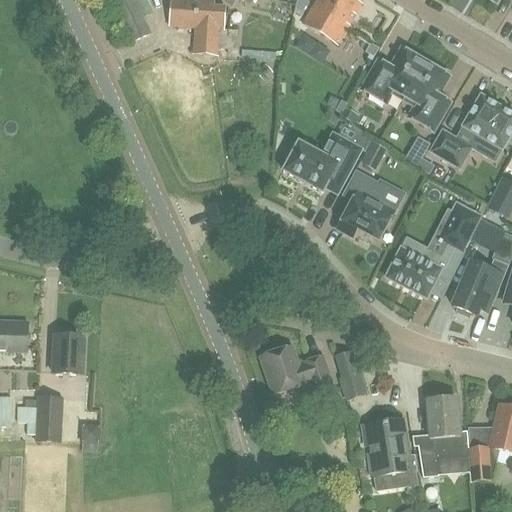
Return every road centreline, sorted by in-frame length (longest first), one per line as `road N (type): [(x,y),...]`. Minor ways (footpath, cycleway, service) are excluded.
road 1 (unclassified): [(511,370),(405,338),(272,219),(247,215),(174,237)]
road 2 (secondary): [(272,511),(218,337),(174,237)]
road 3 (secondary): [(174,237),(66,0)]
road 4 (unclassified): [(174,237),(80,264),(0,252)]
road 5 (unclassified): [(511,62),(403,0)]
